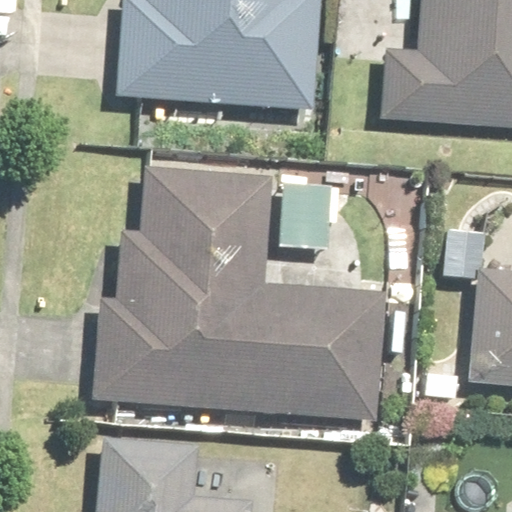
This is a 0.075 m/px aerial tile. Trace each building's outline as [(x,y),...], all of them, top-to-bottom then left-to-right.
[(137,0),(136,24),(118,23),(113,99),(300,111),(306,33),(297,32),(299,0),(137,0)] [(411,59),(373,58),(370,129),(410,131),(438,132),(444,132),(511,134),(511,0),(402,0),(402,11),(413,11),(411,59)] [(263,191),(138,183),(135,244),(105,242),(95,414),(247,424),(353,431),(361,308),(258,302),(265,191),(263,191)] [(332,192),(280,189),(276,256),(328,259),(332,192)] [(511,289),(471,287),(464,406),(511,409),(511,289)] [(245,511),(246,509),(182,505),(185,461),(90,455),(86,511),(245,511)]
